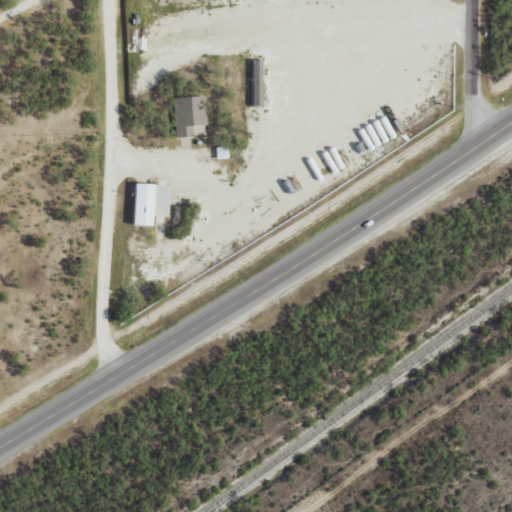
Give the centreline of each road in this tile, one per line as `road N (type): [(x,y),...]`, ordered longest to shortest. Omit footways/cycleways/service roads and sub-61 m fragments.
road 1 (trunk): [(0,454),(511,118)]
road 2 (residential): [(485,0),(484,140)]
